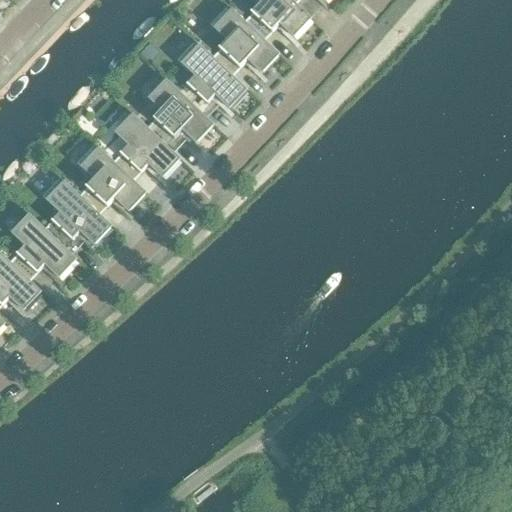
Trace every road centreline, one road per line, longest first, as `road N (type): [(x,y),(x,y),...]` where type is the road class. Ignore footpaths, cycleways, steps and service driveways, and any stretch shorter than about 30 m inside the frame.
road 1 (residential): [(0,386),(199,199),(380,0)]
road 2 (unknown): [(283,463),(328,444),(389,394),(452,340),(511,270)]
